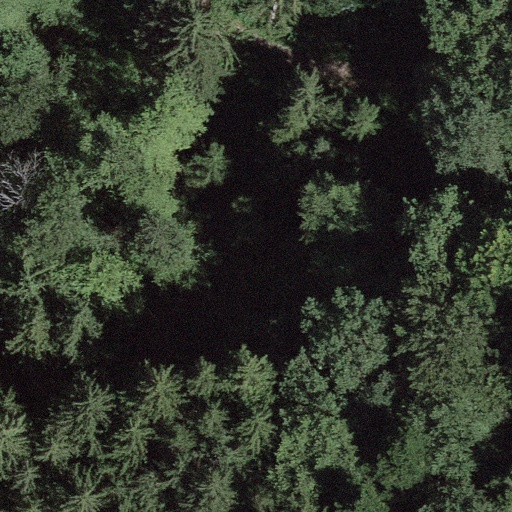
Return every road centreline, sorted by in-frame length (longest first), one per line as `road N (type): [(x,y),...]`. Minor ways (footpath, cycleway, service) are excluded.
road 1 (track): [(511,84),(310,89),(205,0)]
road 2 (track): [(310,89),(441,144)]
